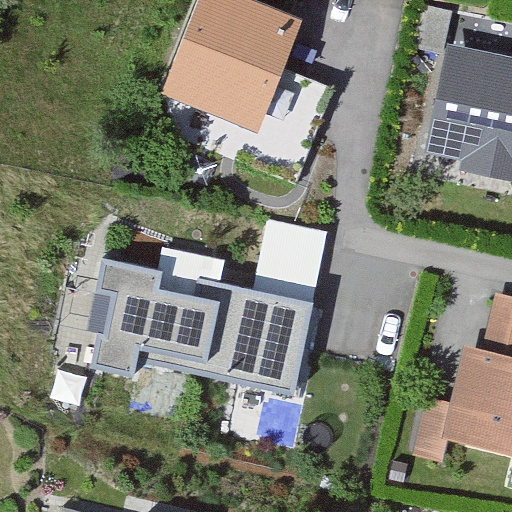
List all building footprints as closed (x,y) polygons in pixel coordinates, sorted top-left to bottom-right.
[(208,0),(176,85),(254,115),(289,27),(219,0),(208,0)] [(511,68),(455,56),(436,142),(475,150),(472,162),(511,170),(511,167),(511,68)] [(267,220),(253,288),(313,301),(327,233),(267,220)] [(137,361),(294,393),(313,301),(253,288),(217,281),(214,298),(194,294),(201,260),(165,252),(162,270),(102,257),(95,291),(111,295),(103,333),(97,332),(90,367),(133,376),(137,361)] [(511,300),(500,298),(489,343),(511,348),(511,300)] [(511,361),(486,355),(474,406),(457,402),(456,407),(450,432),(511,447),(511,361)] [(444,456),(450,432),(456,407),(428,401),(417,449),(444,456)]
